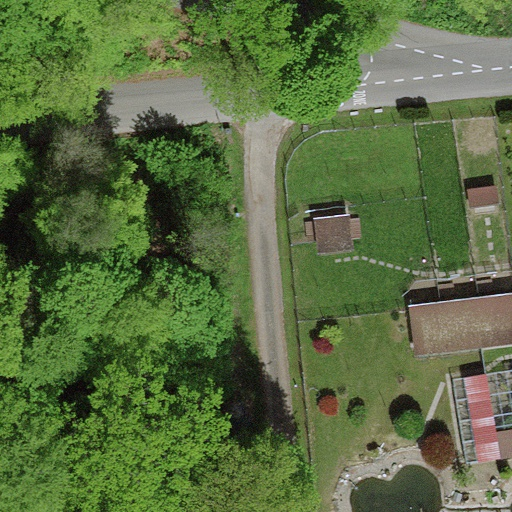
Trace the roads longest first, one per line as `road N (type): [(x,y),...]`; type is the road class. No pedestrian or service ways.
road 1 (residential): [(0,125),(282,94),(391,66)]
road 2 (tertiary): [(391,66),(296,20),(221,0)]
road 3 (track): [(31,0),(44,31),(9,124)]
road 4 (tertiary): [(391,66),(511,61)]
